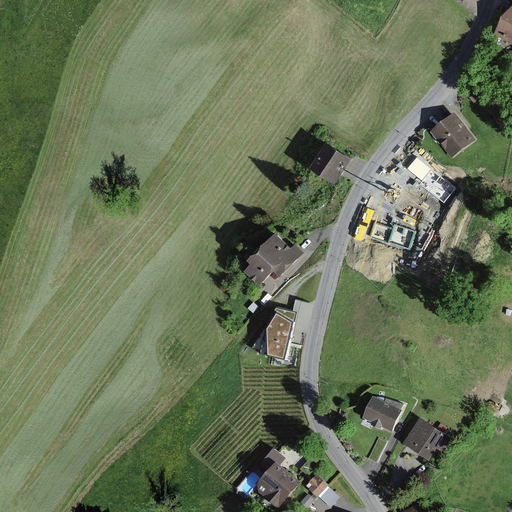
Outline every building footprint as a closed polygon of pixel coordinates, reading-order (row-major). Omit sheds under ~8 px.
[(511,6),(494,34),(511,45),(511,6)] [(481,97),(474,89),(469,94),(476,102),(481,97)] [(431,131),(451,159),(477,141),(456,112),(442,123),(431,131)] [(352,159),(326,143),(310,169),(335,185),(352,159)] [(456,188),(417,157),(407,169),(423,182),(420,185),(444,204),(456,188)] [(393,230),(375,224),(371,236),(410,249),(416,232),(395,224),(393,230)] [(267,279),(274,272),(280,278),(304,253),(295,244),(291,249),(275,233),(248,262),(251,265),(245,272),(259,286),(267,279)] [(260,308),(254,302),(248,309),(254,314),(260,308)] [(260,354),(287,360),(297,314),(276,308),(269,320),(260,354)] [(392,432),(403,410),(401,409),(404,404),(386,399),(385,402),(373,397),(363,419),(372,423),(371,425),(381,430),(382,427),(392,432)] [(453,440),(421,418),(403,444),(422,456),(429,461),(437,449),(443,453),(453,440)] [(377,463),(388,442),(379,438),(369,459),(373,461),(377,463)] [(279,509),(301,482),(276,462),(258,484),(259,492),(279,509)] [(329,485),(317,474),(306,487),(314,494),(312,496),(315,500),(318,496),(330,507),(335,503),(340,497),(328,486),(329,485)] [(314,500),(308,494),(301,503),(307,508),(314,500)]
